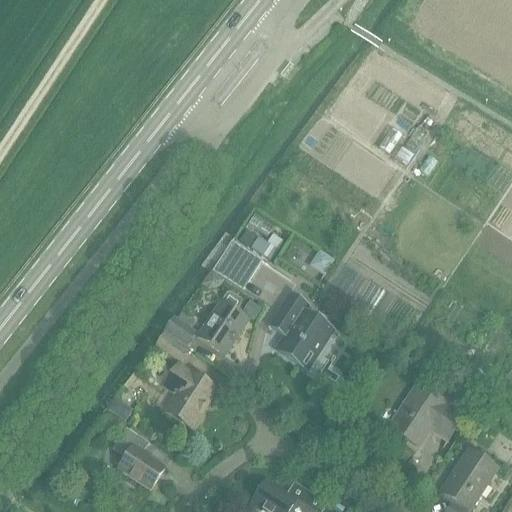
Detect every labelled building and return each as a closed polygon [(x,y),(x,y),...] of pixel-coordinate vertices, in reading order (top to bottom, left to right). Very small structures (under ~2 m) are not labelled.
[(464,115),(454,129),(486,149),(495,135),(464,115)] [(422,140),(413,153),(425,161),(434,148),(422,140)] [(247,232),(240,243),(250,250),(258,239),(247,232)] [(434,257),(441,247),(423,235),(416,245),(434,257)] [(212,272),(201,286),(207,291),(220,289),(225,282),(242,293),(262,263),(231,243),(212,273),(212,272)] [(319,254),(311,267),(324,276),(333,262),(319,254)] [(225,358),(248,323),(249,321),(237,312),(242,305),(241,302),(230,294),(227,295),(221,304),(197,339),(208,347),(225,358)] [(305,370),(316,354),(330,332),(304,314),(307,309),(289,298),(269,328),(270,329),(274,327),(289,337),(278,353),(305,370)] [(197,334),(193,332),(190,330),(194,324),(181,315),(177,321),(174,319),(163,335),(186,351),(197,334)] [(155,347),(158,349),(182,365),(189,353),(186,351),(163,335),(155,347)] [(161,388),(176,398),(166,414),(193,431),(217,393),(176,366),(161,388)] [(449,442),(460,426),(464,418),(469,421),(478,406),(471,401),(461,416),(417,387),(389,430),(420,449),(432,431),(449,442)] [(126,431),(119,442),(113,451),(125,459),(117,470),(151,492),(165,471),(143,456),(149,446),(126,431)] [(470,511),(497,470),(482,460),(468,451),(441,494),(453,502),(446,511),(470,511)] [(266,482),(247,511),(248,511),(251,506),(260,511),(322,511),(327,505),(294,484),(286,495),(266,482)]
